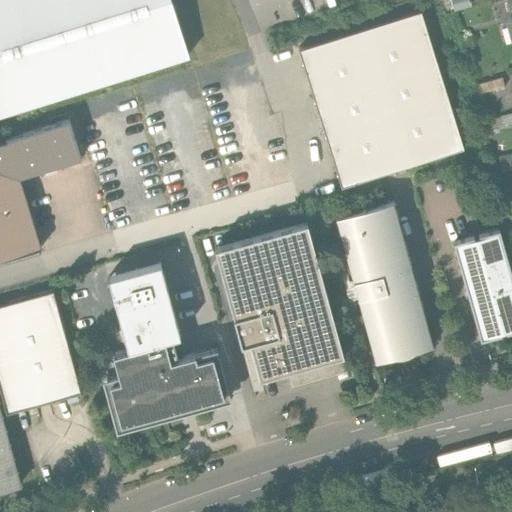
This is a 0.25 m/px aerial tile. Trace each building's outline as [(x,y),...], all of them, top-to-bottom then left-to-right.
[(170,0),(0,0),(0,113),(188,55),(170,0)] [(420,10),(298,48),(341,186),(463,148),(420,10)] [(68,119),(0,140),(0,261),(38,250),(40,249),(39,247),(18,177),(81,158),(68,119)] [(392,202),(336,217),(376,361),(431,346),(392,202)] [(306,222),(214,247),(240,344),(249,342),(251,349),(243,351),(251,380),(285,371),(290,390),(348,375),(306,222)] [(511,277),(498,229),(452,242),(480,340),(511,331),(511,277)] [(119,331),(124,351),(164,340),(179,336),(160,262),(107,276),(122,330),(119,331)] [(0,405),(3,404),(6,414),(81,393),(53,291),(0,304),(0,405)] [(115,427),(120,430),(227,401),(229,396),(217,352),(213,349),(170,361),(164,340),(124,351),(112,354),(119,375),(106,378),(103,383),(115,427)] [(0,490),(19,486),(0,418),(0,490)]
